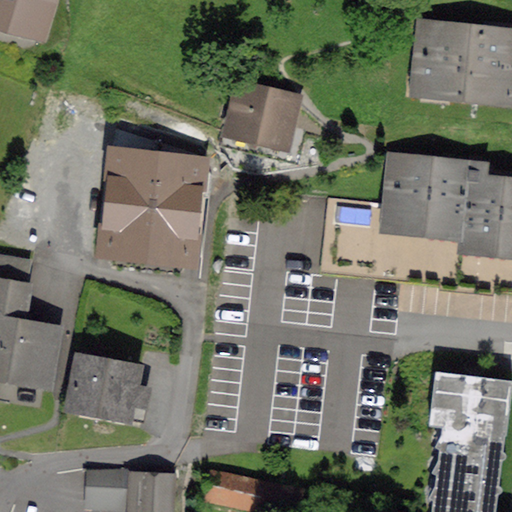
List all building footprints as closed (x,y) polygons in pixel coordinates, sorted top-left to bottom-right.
[(0,0),(0,13),(40,26),(47,0),(0,0)] [(511,30),(425,22),(419,82),(511,92),(511,77),(511,30)] [(227,141),(298,158),(306,124),(288,119),(294,95),(242,82),(233,123),(223,121),(221,128),(230,131),(227,141)] [(160,208),(205,217),(211,174),(206,173),(210,152),(116,122),(91,257),(118,267),(125,230),(151,235),(151,231),(156,232),(160,208)] [(390,211),(390,218),(462,225),(468,164),(469,164),(470,163),(396,155),(392,199),(390,211)] [(461,238),(511,242),(511,179),(478,176),(479,165),(469,164),(468,164),(462,225),(461,238)] [(331,193),(324,267),(378,273),(385,210),(390,211),(392,199),(331,193)] [(45,375),(52,329),(12,322),(14,311),(19,312),(23,284),(21,284),(25,257),(0,252),(0,373),(18,376),(19,370),(45,375)] [(141,414),(147,386),(134,383),(137,366),(104,360),(106,349),(83,344),(81,355),(78,355),(69,400),(141,414)] [(508,511),(511,487),(511,388),(511,378),(511,375),(436,366),(417,511),(508,511)] [(171,511),(172,462),(137,461),(136,464),(91,465),(89,501),(135,503),(134,511),(171,511)] [(207,495),(257,504),(262,478),(212,468),(207,495)] [(301,485),(262,478),(257,504),(296,511),(301,485)]
